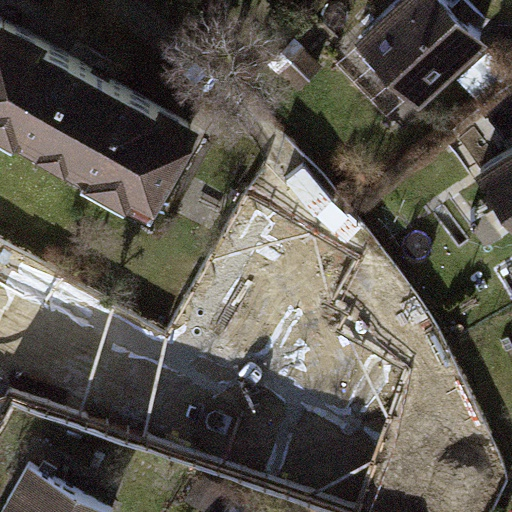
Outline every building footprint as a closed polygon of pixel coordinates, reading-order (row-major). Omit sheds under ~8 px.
[(465,0),(392,0),(364,27),(423,92),(492,29),(469,4),(465,0)] [(0,16),(0,116),(143,194),(185,116),(98,69),(0,16)] [(511,142),(483,163),(511,202),(511,142)] [(375,448),(433,360),(347,304),(290,392),(375,448)] [(0,511),(119,511),(122,507),(30,455),(0,507),(0,511)]
